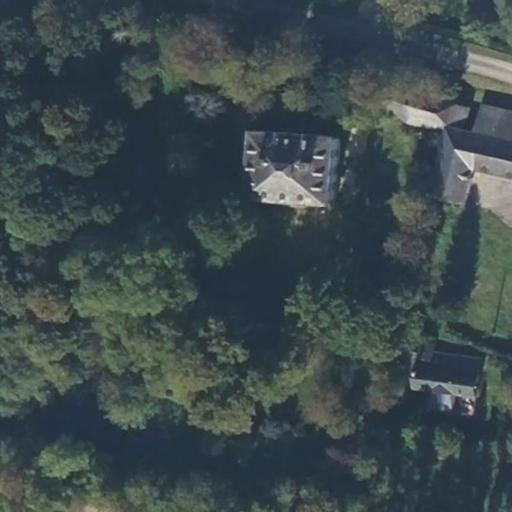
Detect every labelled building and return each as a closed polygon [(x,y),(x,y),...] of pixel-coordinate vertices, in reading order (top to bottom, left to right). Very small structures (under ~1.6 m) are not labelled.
[(207,30),(194,30),(193,45),(207,46),(207,30)] [(447,129),(452,101),(447,94),(387,77),(384,96),(407,118),(447,129)] [(464,112),(452,101),(447,129),(435,193),(467,200),(476,165),(511,174),(511,116),(481,109),(475,136),(460,133),(464,112)] [(339,132),(261,128),(257,193),(334,199),(339,132)] [(467,228),(431,221),(421,299),(456,301),(467,228)] [(410,379),(407,392),(430,393),(454,394),(472,395),(475,363),(430,356),(428,368),(417,367),(415,382),(410,379)] [(454,394),(430,393),(429,412),(454,412),(454,394)]
